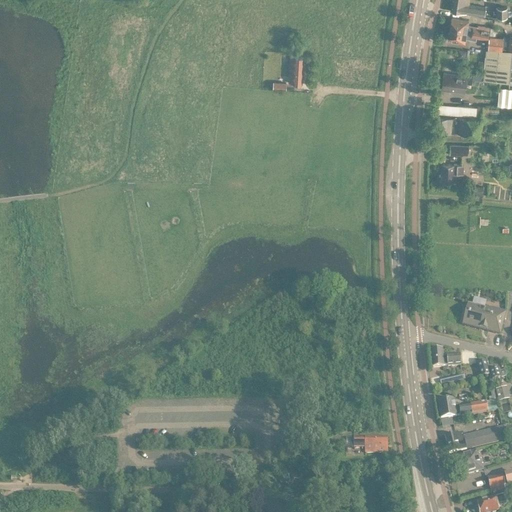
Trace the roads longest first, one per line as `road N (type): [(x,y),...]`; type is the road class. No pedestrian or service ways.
road 1 (secondary): [(402,336),(398,185),(417,0)]
road 2 (unclassified): [(278,511),(250,490),(0,489)]
road 3 (secondary): [(433,511),(402,336)]
